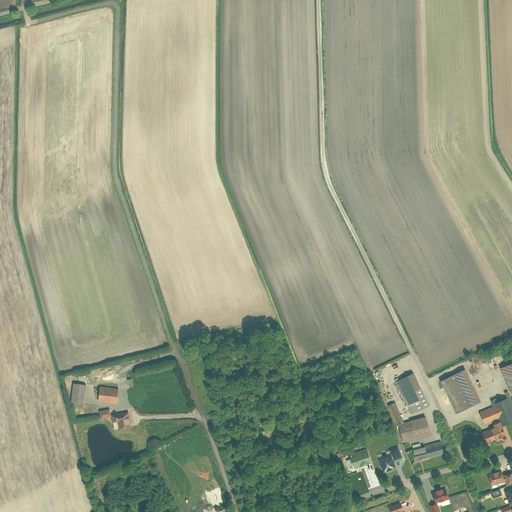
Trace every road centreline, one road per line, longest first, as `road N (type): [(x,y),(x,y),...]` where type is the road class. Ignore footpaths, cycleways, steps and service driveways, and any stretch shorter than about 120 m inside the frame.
road 1 (track): [(235,511),(116,177),(117,3),(29,22),(24,0)]
road 2 (unclassified): [(318,0),(323,176),(470,464)]
